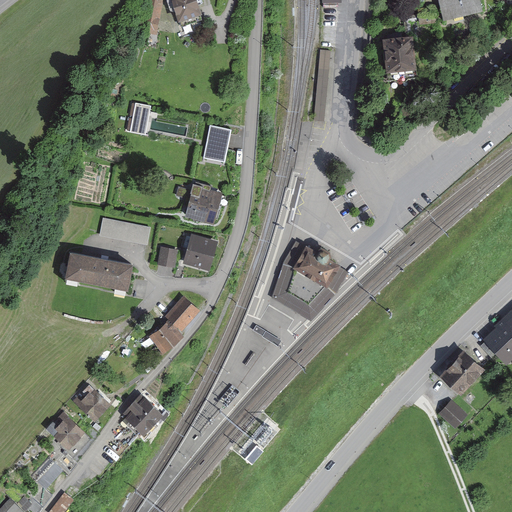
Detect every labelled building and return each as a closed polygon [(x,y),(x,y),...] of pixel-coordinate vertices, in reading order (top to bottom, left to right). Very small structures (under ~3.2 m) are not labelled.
[(162,31),(167,0),(153,0),(148,28),(162,31)] [(208,0),(174,0),(184,24),(214,13),(208,0)] [(489,0),(445,0),(451,21),(492,9),(489,0)] [(419,33),(390,37),(396,81),(425,77),(419,33)] [(321,120),(329,50),(319,49),(310,119),(321,120)] [(132,114),(130,126),(144,128),(146,117),(132,114)] [(233,129),(211,124),(204,159),(226,163),(233,129)] [(211,185),(193,180),(191,188),(178,184),(175,196),(189,200),(185,214),(213,222),(221,193),(209,190),(211,185)] [(155,226),(105,217),(102,235),(152,244),(155,226)] [(229,242),(198,233),(190,262),(221,270),(229,242)] [(336,293),(350,271),(329,260),(331,254),(329,249),(320,247),(316,252),(295,240),(282,262),(271,295),(312,320),(336,293)] [(185,251),(163,247),(159,264),(181,268),(185,251)] [(144,264),(74,251),(68,282),(139,295),(144,264)] [(208,309),(194,294),(172,315),(176,319),(157,337),(172,353),(192,334),(187,329),(208,309)] [(511,318),(490,341),(511,362),(511,318)] [(282,341),(256,325),(253,330),(278,346),(282,341)] [(492,369),(472,349),(444,376),(463,396),(492,369)] [(120,399),(98,381),(82,400),(104,418),(120,399)] [(178,410),(149,387),(127,415),(157,438),(178,410)] [(473,415),(454,399),(442,413),(461,429),(473,415)] [(96,431),(71,411),(56,430),(81,450),(96,431)] [(264,452),(257,446),(245,460),(252,466),(264,452)] [(68,470),(52,457),(39,472),(55,485),(68,470)] [(74,511),(84,500),(72,490),(55,511),(74,511)] [(25,503),(16,495),(0,511),(36,511),(41,507),(30,498),(25,503)]
